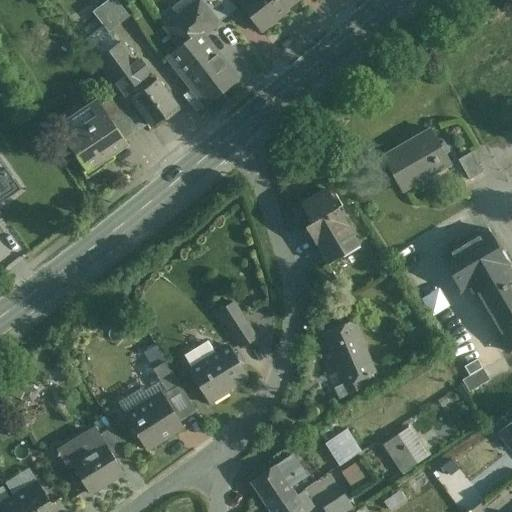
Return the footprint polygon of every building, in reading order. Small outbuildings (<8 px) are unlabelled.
[(116,0),(106,0),(92,10),(103,26),(106,31),(128,17),(116,0)] [(197,0),(164,27),(180,47),(199,32),(203,36),(219,23),(201,0),(197,0)] [(227,16),(214,0),(201,0),(219,23),(227,16)] [(236,9),(229,0),(214,0),(227,16),(236,9)] [(244,0),(240,4),(262,32),(289,11),(287,9),(298,0),(244,0)] [(150,85),(136,66),(138,65),(121,42),(119,44),(106,31),(103,26),(85,40),(99,59),(95,61),(112,84),(117,80),(131,99),(130,99),(150,127),(164,117),(166,120),(180,110),(172,99),(171,99),(156,80),(150,85)] [(203,36),(199,32),(180,47),(169,55),(168,56),(206,105),(237,81),(203,36)] [(96,99),(56,126),(87,172),(127,145),(109,119),(96,99)] [(145,126),(129,105),(109,119),(124,140),(145,126)] [(431,129),(382,158),(402,193),(451,164),(431,129)] [(471,152),(458,160),(469,180),(483,173),(471,152)] [(0,205),(22,189),(0,158),(0,205)] [(329,191),(303,206),(314,225),(309,228),(319,243),(349,225),(329,191)] [(319,243),(332,267),(363,248),(349,225),(319,243)] [(508,264),(488,230),(441,258),(461,292),(471,285),(511,352),(511,351),(511,276),(505,265),(508,264)] [(432,313),(448,304),(439,287),(422,297),(432,313)] [(234,302),(219,312),(230,329),(233,326),(246,344),(257,336),(234,302)] [(354,321),(324,335),(348,386),(378,371),(354,321)] [(229,347),(190,371),(210,404),(232,391),(230,388),(247,377),(229,347)] [(180,385),(166,362),(153,369),(168,392),(180,385)] [(483,368),(462,381),(469,393),(490,381),(483,368)] [(184,427),(163,394),(128,417),(146,446),(160,436),(163,440),(184,427)] [(415,424),(384,440),(400,471),(431,456),(415,424)] [(95,427),(62,448),(72,465),(106,445),(100,436),(94,440),(93,439),(99,435),(95,427)] [(126,451),(112,428),(99,435),(93,439),(94,440),(100,436),(106,445),(107,445),(115,458),(126,451)] [(346,429),(325,443),(339,466),(360,452),(346,429)] [(491,439),(477,449),(485,460),(499,449),(491,439)] [(106,445),(72,465),(89,493),(123,473),(115,458),(107,445),(106,445)] [(317,475),(308,460),(299,465),(308,480),(317,475)] [(359,460),(341,473),(354,491),(372,478),(359,460)] [(275,465),(250,482),(262,499),(275,490),(284,503),(296,495),(290,487),(299,481),(298,478),(304,474),(297,465),(290,470),(283,461),(276,466),(275,465)] [(55,511),(37,482),(14,496),(23,511),(55,511)] [(284,503),(275,490),(262,499),(270,511),(307,511),(306,510),(312,506),(303,492),(296,496),(296,495),(284,503)] [(344,495),(323,509),(324,511),(349,511),(353,510),(344,495)] [(23,511),(14,496),(0,504),(0,511),(23,511)]
